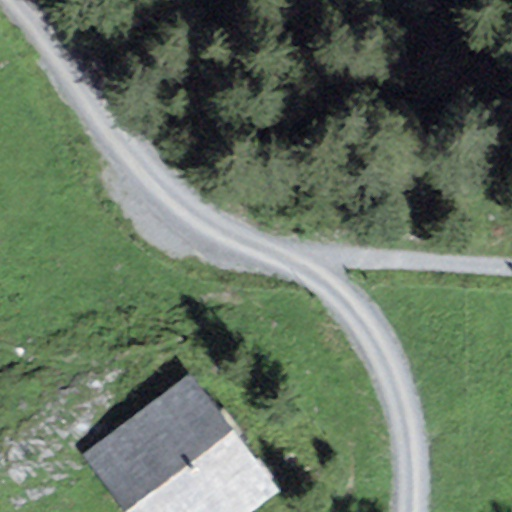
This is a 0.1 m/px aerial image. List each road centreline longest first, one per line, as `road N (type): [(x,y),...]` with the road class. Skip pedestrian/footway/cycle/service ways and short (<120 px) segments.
road 1 (track): [(307,265),(185,231),(97,121),(28,0)]
road 2 (track): [(416,511),(394,364),(307,265)]
